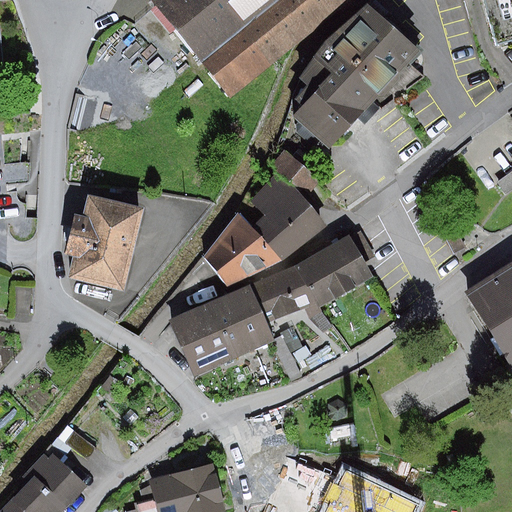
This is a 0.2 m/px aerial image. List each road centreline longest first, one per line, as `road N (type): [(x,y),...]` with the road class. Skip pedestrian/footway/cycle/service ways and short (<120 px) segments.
road 1 (residential): [(511,239),(359,357),(280,395),(200,418)]
road 2 (residential): [(58,36),(47,303)]
road 3 (residential): [(511,106),(334,236)]
road 4 (residential): [(47,303),(134,347),(200,418)]
road 5 (residential): [(200,418),(120,470),(83,511)]
